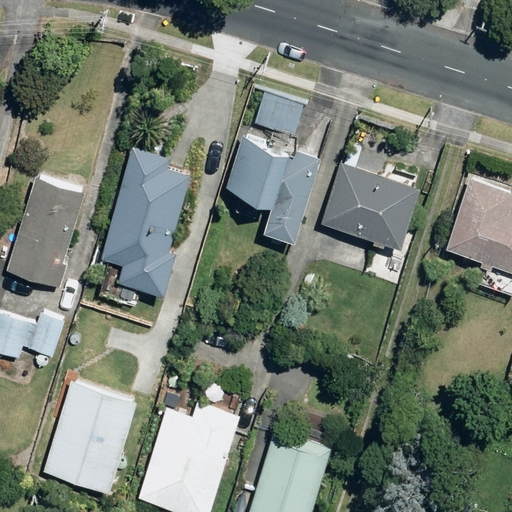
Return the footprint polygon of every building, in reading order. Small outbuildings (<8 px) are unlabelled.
[(305,102),(265,88),(254,119),(294,133),(305,102)] [(261,234),(291,244),(318,159),(241,134),(224,188),(271,204),(261,234)] [(320,223),(399,249),(418,190),(354,168),(361,148),(350,144),(343,165),(339,163),(320,223)] [(116,284),(160,297),(173,253),(166,251),(187,176),(165,170),(168,159),(131,148),(99,260),(122,266),(116,284)] [(6,271),(58,287),(65,263),(61,262),(82,192),(33,177),(6,271)] [(445,250),(511,273),(511,215),(507,214),(511,197),(511,194),(468,179),(445,250)] [(0,353),(16,359),(21,345),(32,349),(39,325),(0,312),(0,353)] [(134,353),(162,363),(174,329),(145,319),(134,353)] [(138,498),(183,511),(207,511),(238,415),(195,401),(191,415),(166,407),(138,498)] [(309,511),(329,450),(273,433),(248,511),(309,511)]
